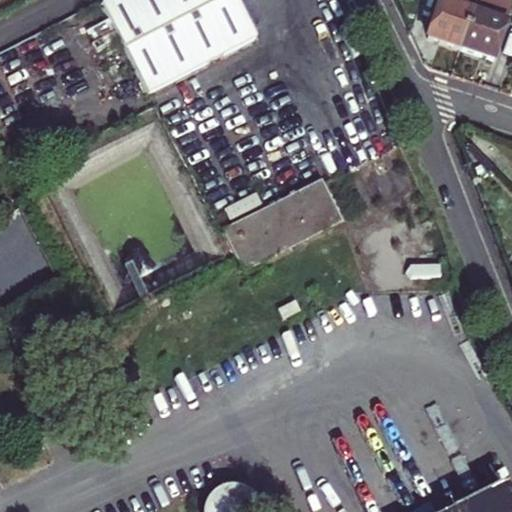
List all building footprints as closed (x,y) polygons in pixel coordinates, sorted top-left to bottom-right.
[(233,0),(116,0),(102,8),(148,97),(255,41),(233,0)] [(438,4),(426,40),(460,51),(477,0),(452,0),(450,8),(438,4)] [(477,0),(460,51),(493,63),(505,27),(493,23),(499,5),(489,2),(489,0),(477,0)] [(91,18),(73,26),(84,50),(101,41),(91,18)] [(240,274),(340,222),(322,187),(222,238),(240,274)] [(251,511),(237,479),(194,499),(199,511),(251,511)] [(511,511),(500,491),(458,511),(511,511)]
